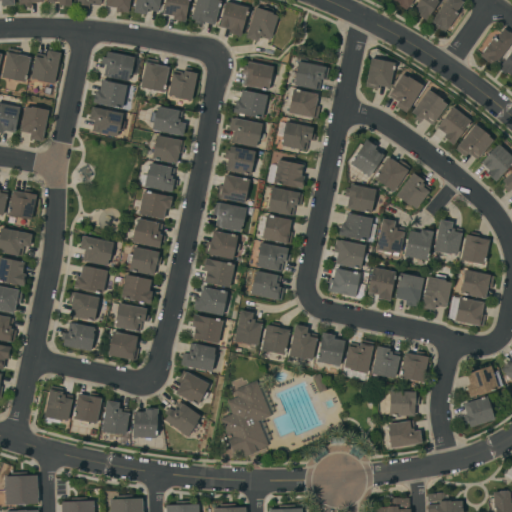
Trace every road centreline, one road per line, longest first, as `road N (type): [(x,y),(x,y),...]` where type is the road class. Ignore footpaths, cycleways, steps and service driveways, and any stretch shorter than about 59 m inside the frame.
road 1 (residential): [(347,109),(315,300),(475,346),(500,340),(511,306),(503,218),(429,152),(347,109)]
road 2 (residential): [(511,433),(414,470),(255,481),(157,474),(0,436)]
road 3 (residential): [(15,441),(36,358),(58,166),(85,32)]
road 4 (residential): [(216,51),(154,383)]
road 5 (residential): [(325,0),(452,70),(511,115)]
road 6 (residential): [(0,32),(85,32),(216,51)]
road 7 (residential): [(448,462),(439,404),(455,340)]
road 8 (residential): [(154,383),(36,358)]
